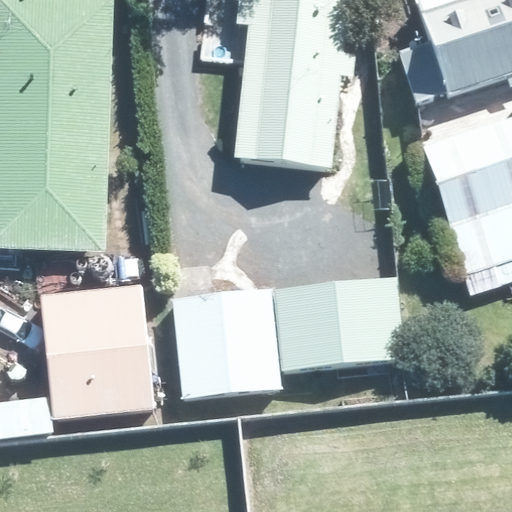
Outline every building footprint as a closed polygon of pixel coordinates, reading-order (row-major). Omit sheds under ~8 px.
[(118,0),(0,0),(0,255),(111,259),(118,0)] [(346,61),(350,28),(352,0),(244,0),(241,25),(241,33),(255,35),(242,164),(334,174),(344,84),(355,85),(358,62),(346,61)] [(422,113),(511,85),(511,0),(445,0),(421,7),(434,49),(404,58),(422,113)] [(511,128),(438,151),(477,277),(509,267),(511,278),(511,128)] [(287,375),(296,373),(410,364),(403,284),(396,285),(279,296),(287,375)] [(53,373),(59,428),(158,418),(145,294),(45,303),(53,373)] [(188,405),(285,395),(275,299),(264,300),(250,302),(220,304),(187,308),(178,309),(188,405)]
